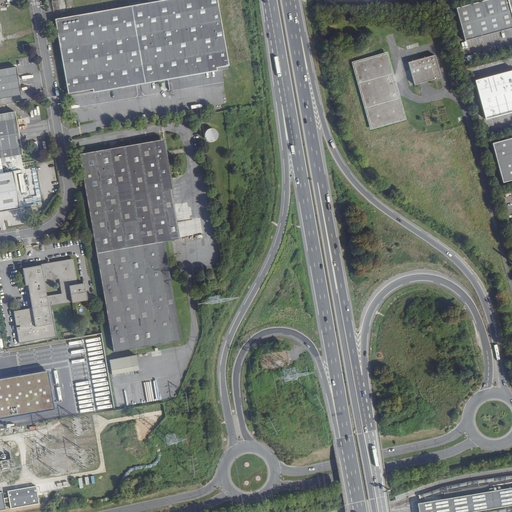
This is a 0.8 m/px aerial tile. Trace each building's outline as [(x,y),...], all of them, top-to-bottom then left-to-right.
[(166,0),(56,19),(69,93),(94,89),(95,92),(217,70),(217,67),(228,65),(217,0),(166,0)] [(85,9),(83,0),(74,2),(75,11),(85,9)] [(511,0),(484,0),(455,8),(462,33),(511,19),(511,0)] [(404,118),(386,54),(353,63),(371,128),(404,118)] [(441,77),(435,55),(408,62),(414,84),(441,77)] [(15,67),(0,69),(0,98),(20,95),(15,67)] [(485,119),(511,112),(511,70),(475,81),(485,119)] [(14,111),(0,113),(0,157),(22,154),(14,111)] [(218,142),(218,129),(207,130),(207,142),(218,142)] [(511,180),(511,137),(511,138),(492,143),(503,183),(511,180)] [(163,139),(80,154),(115,352),(181,341),(164,242),(178,239),(169,189),(172,189),(163,139)] [(12,171),(0,173),(0,211),(19,208),(12,171)] [(84,283),(76,284),(72,260),(22,269),(25,286),(28,285),(32,308),(14,312),(20,343),(56,337),(51,306),(87,301),(84,283)] [(102,334),(84,336),(92,383),(98,382),(99,386),(107,385),(106,381),(109,380),(102,334)] [(136,355),(109,360),(112,375),(139,370),(136,355)] [(0,418),(54,409),(47,370),(0,378),(0,418)] [(0,460),(0,466),(0,469),(9,468),(9,459),(5,459),(4,456),(0,456),(0,461),(0,460)] [(488,483),(468,487),(469,493),(489,489),(488,483)] [(469,493),(415,502),(416,509),(415,511),(456,511),(511,503),(511,485),(489,489),(469,493)] [(2,492),(0,492),(0,510),(5,510),(4,503),(9,503),(10,509),(38,504),(37,496),(36,487),(8,492),(9,499),(3,499),(2,492)]
